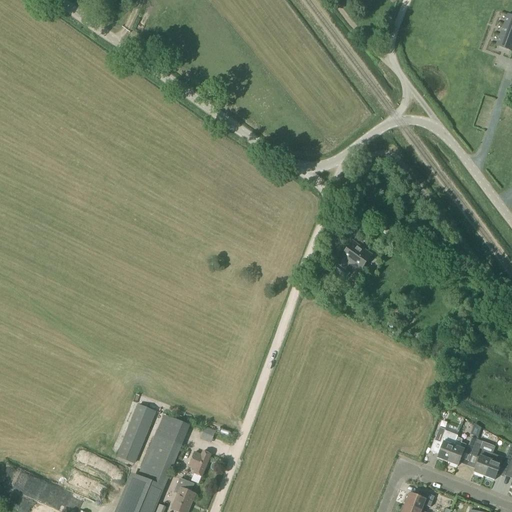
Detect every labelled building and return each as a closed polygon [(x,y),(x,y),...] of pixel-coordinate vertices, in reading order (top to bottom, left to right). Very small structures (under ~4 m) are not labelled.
[(511,17),(506,16),(494,46),(509,52),(511,45),(511,17)] [(338,231),(344,236),(348,231),(342,226),(338,231)] [(340,258),(332,271),(343,279),(348,273),(344,270),(348,264),(359,272),(371,255),(352,241),(340,258)] [(138,406),(117,457),(134,464),(154,413),(138,406)] [(116,508),(114,511),(152,511),(188,427),(181,424),(175,422),(163,416),(124,511),(116,508)] [(175,422),(181,424),(183,418),(178,416),(175,422)] [(200,439),(211,443),(215,432),(204,428),(200,439)] [(453,446),(456,439),(456,437),(444,432),(444,431),(439,429),(434,442),(442,445),(436,459),(446,463),(453,446)] [(461,441),(456,439),(453,446),(446,463),(457,467),(465,446),(460,444),(461,441)] [(465,453),(470,455),(476,441),(470,439),(465,453)] [(481,443),(476,441),(470,455),(476,457),(481,443)] [(187,468),(194,471),(193,474),(201,477),(210,456),(202,452),(200,456),(193,453),(187,468)] [(473,473),(483,477),(491,455),(482,452),(480,457),(479,456),(473,473)] [(502,459),(491,455),(483,477),(493,481),(502,459)] [(510,461),(511,458),(506,456),(501,467),(507,469),(510,461)] [(190,493),(193,484),(179,479),(174,492),(178,493),(171,510),(176,511),(186,511),(194,495),(190,493)] [(404,505),(421,511),(423,505),(430,508),(434,497),(420,492),(418,498),(408,494),(408,496),(406,495),(403,503),(405,504),(404,505)]
